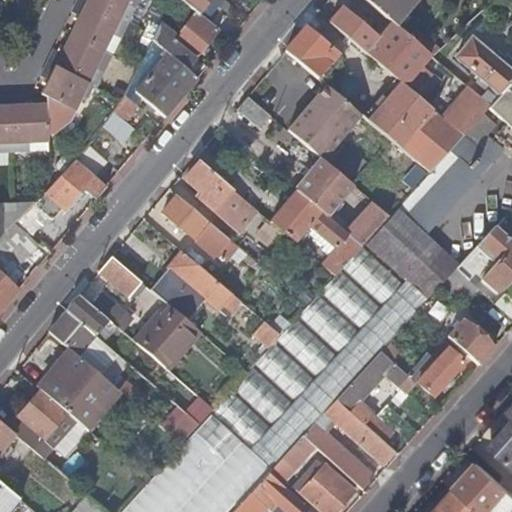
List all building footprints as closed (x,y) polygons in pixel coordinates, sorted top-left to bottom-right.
[(127,0),(75,0),(76,1),(126,25),(133,9),(125,5),(127,0)] [(179,0),(196,14),(207,0),(179,0)] [(396,29),(420,0),(362,0),(390,23),(396,29)] [(118,41),(126,25),(76,1),(69,15),(78,19),(69,37),(102,54),(110,37),(118,41)] [(423,67),(431,57),(396,29),(390,23),(377,38),(341,7),(328,23),(397,80),(405,87),(416,96),(423,88),(420,85),(430,74),(423,67)] [(175,39),(159,25),(151,41),(162,51),(183,70),(194,79),(204,67),(193,58),(217,31),(204,20),(196,14),(175,39)] [(323,84),(328,88),(332,83),(321,74),(336,56),(304,29),(284,52),(323,84)] [(94,70),(102,54),(69,37),(60,56),(51,52),(44,66),(53,70),(92,88),(95,90),(102,74),(94,70)] [(489,106),(511,80),(511,73),(470,38),(454,58),(487,85),(477,96),(489,106)] [(183,70),(162,51),(159,55),(163,58),(133,92),(162,118),(194,79),(183,70)] [(84,103),(92,88),(53,70),(40,98),(44,100),(45,107),(46,144),(65,124),(77,100),(84,103)] [(364,119),(428,172),(462,135),(442,118),(424,103),(416,96),(405,87),(397,80),(364,119)] [(511,80),(489,106),(485,110),(498,120),(490,130),(495,134),(492,137),(507,151),(511,145),(511,80)] [(284,129),(322,160),(360,115),(328,88),(323,84),(284,129)] [(489,106),(477,96),(468,88),(442,118),(462,135),(485,110),(489,106)] [(124,97),(102,126),(119,139),(129,126),(122,122),(135,105),(124,97)] [(269,117),(246,98),(235,110),(258,130),(269,117)] [(0,155),(11,155),(10,99),(0,99),(0,155)] [(24,108),(23,99),(10,99),(11,155),(28,154),(28,145),(46,144),(45,107),(24,108)] [(483,137),(490,130),(498,120),(485,110),(462,135),(428,172),(391,213),(421,239),(423,237),(444,214),(424,196),(445,173),(464,191),(477,177),(470,171),(477,162),(475,160),(491,143),(483,137)] [(500,151),(491,143),(475,160),(477,162),(470,171),(477,177),(500,151)] [(46,144),(28,145),(28,154),(28,155),(47,155),(46,144)] [(205,146),(194,159),(199,163),(228,187),(235,179),(240,174),(205,146)] [(75,162),(78,164),(91,175),(104,160),(88,147),(75,162)] [(294,191),(296,192),(325,217),(352,186),(322,160),(294,191)] [(228,187),(199,163),(185,180),(200,193),(197,197),(227,222),(229,219),(238,227),(254,209),(232,191),(228,187)] [(52,194),(49,190),(35,204),(43,212),(52,201),(61,208),(64,211),(83,190),(94,199),(104,187),(91,175),(78,164),(52,194)] [(424,196),(444,214),(464,191),(445,173),(424,196)] [(254,209),(262,216),(270,208),(235,179),(228,187),(232,191),(254,209)] [(319,263),(334,276),(338,271),(340,268),(341,267),(349,259),(360,246),(347,234),(325,217),(296,192),(270,223),(299,247),(304,241),(303,240),(308,234),(323,246),(320,250),(327,255),(319,263)] [(224,265),(239,248),(213,227),(176,196),(162,213),(224,265)] [(52,201),(43,212),(51,219),(61,208),(52,201)] [(347,234),(360,246),(364,242),(389,215),(374,203),(347,234)] [(35,204),(13,205),(0,205),(0,236),(13,225),(35,204)] [(409,283),(438,251),(423,237),(421,239),(391,213),(389,215),(364,242),(406,281),(409,283)] [(38,245),(13,225),(0,236),(0,311),(18,290),(3,278),(38,245)] [(511,244),(493,228),(475,248),(487,258),(494,264),(481,279),(495,293),(511,273),(511,244)] [(341,267),(383,305),(403,284),(360,246),(349,259),(341,267)] [(475,248),(457,267),(455,270),(467,281),(487,258),(475,248)] [(457,267),(438,251),(409,283),(427,300),(437,289),(455,270),(457,267)] [(229,312),(239,301),(182,253),(169,268),(204,297),(218,310),(222,306),(229,312)] [(128,297),(140,284),(110,258),(98,273),(128,297)] [(204,297),(169,268),(149,289),(168,307),(171,309),(184,320),(204,297)] [(455,270),(437,289),(460,308),(476,290),(467,281),(455,270)] [(320,291),(361,329),(380,309),(338,271),(334,276),(320,291)] [(254,451),(409,283),(406,281),(403,284),(383,305),(380,309),(361,329),(358,333),(340,352),(336,356),(318,376),(314,380),(295,400),(292,404),(274,424),(270,427),(251,448),(254,451)] [(427,300),(409,283),(254,451),(273,468),(279,461),(301,437),(334,400),(378,353),(416,312),(427,300)] [(102,292),(90,306),(115,327),(126,313),(102,292)] [(511,321),(511,299),(509,297),(501,294),(492,304),(511,321)] [(317,295),(298,315),(340,352),(358,333),(317,295)] [(106,329),(112,334),(117,329),(115,327),(90,306),(79,296),(66,312),(98,338),(106,329)] [(163,318),(171,309),(168,307),(160,315),(163,318)] [(135,344),(164,368),(196,330),(184,320),(171,309),(163,318),(160,315),(135,344)] [(72,353),(80,360),(92,345),(98,338),(66,312),(48,333),(72,353)] [(277,338),(318,376),(336,356),(295,318),(279,335),(277,338)] [(465,318),(446,339),(476,365),(491,349),(480,339),(484,335),(465,318)] [(254,332),(270,346),(273,343),(277,338),(279,335),(263,321),(254,332)] [(98,338),(104,343),(112,334),(106,329),(98,338)] [(107,347),(104,343),(98,338),(92,345),(102,353),(107,347)] [(254,363),(295,400),(314,380),(273,343),(270,346),(254,363)] [(427,353),(408,375),(432,397),(462,364),(446,350),(436,360),(427,353)] [(66,414),(85,430),(116,391),(98,376),(80,360),(72,353),(39,391),(40,392),(66,414)] [(414,384),(378,353),(334,400),(383,444),(392,433),(358,402),(383,375),(405,394),(414,384)] [(132,358),(128,362),(133,367),(137,362),(132,358)] [(98,376),(116,391),(118,392),(126,383),(106,366),(98,376)] [(233,386),(274,424),(292,404),(251,366),(233,386)] [(0,390),(0,422),(7,428),(40,392),(39,391),(16,372),(0,390)] [(213,409),(210,411),(251,448),(270,427),(230,390),(213,409)] [(7,428),(15,435),(34,451),(66,414),(40,392),(7,428)] [(186,412),(199,423),(210,411),(213,409),(199,397),(186,412)] [(334,400),(301,437),(312,447),(360,491),(373,478),(320,431),(331,419),(384,466),(394,454),(383,444),(334,400)] [(167,434),(180,444),(199,423),(186,412),(167,434)] [(511,421),(488,450),(511,470),(511,421)] [(0,452),(15,435),(7,428),(0,422),(0,452)] [(279,461),(273,468),(267,474),(278,484),(290,471),(312,447),(301,437),(279,461)] [(453,490),(477,511),(506,511),(511,506),(511,496),(476,464),(453,490)] [(316,475),(299,494),(319,511),(335,511),(353,492),(327,469),(319,477),(316,475)] [(0,471),(0,483),(2,485),(8,477),(0,471)] [(278,484),(267,474),(248,495),(265,510),(272,503),(283,511),(304,511),(307,509),(278,484)] [(0,511),(8,511),(19,500),(2,485),(0,483),(0,511)] [(433,511),(477,511),(453,490),(433,511)] [(106,511),(86,495),(77,507),(82,511),(106,511)] [(263,511),(265,510),(248,495),(232,511),(263,511)]
